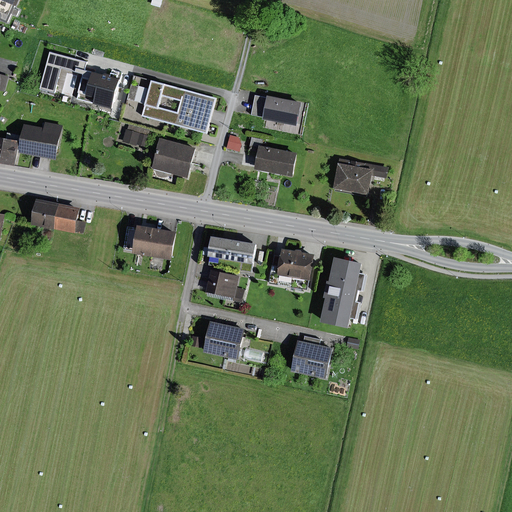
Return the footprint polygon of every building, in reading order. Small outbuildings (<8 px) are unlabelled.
[(0,0),(0,20),(7,23),(11,14),(16,16),(19,11),(14,8),(15,6),(17,6),(19,0),(0,0)] [(86,62),(50,53),(40,89),(54,93),(61,68),(83,74),(84,70),(86,62)] [(83,74),(76,99),(112,108),(113,104),(115,105),(124,73),(112,70),(111,75),(90,70),(90,72),(84,70),(83,74)] [(9,77),(0,74),(0,91),(5,92),(9,77)] [(217,99),(134,76),(128,100),(145,105),(142,116),(207,134),(212,117),(217,99)] [(267,98),(255,96),(253,106),(252,115),(263,117),(262,120),(297,126),(301,103),(267,96),(267,98)] [(56,160),(63,126),(45,122),(44,128),(23,124),(21,136),(7,133),(6,139),(0,137),(0,163),(15,166),(18,153),(36,156),(51,159),(56,160)] [(152,131),(129,125),(127,130),(126,130),(123,142),(136,146),(137,144),(157,150),(152,168),(188,178),(196,149),(154,137),(155,134),(151,133),(152,131)] [(241,138),(230,135),(227,148),(240,152),(242,144),(240,144),(241,138)] [(264,139),(252,137),(249,151),(258,152),(254,170),(293,178),(297,153),(262,147),(264,139)] [(340,164),(338,163),(333,189),(368,196),(372,176),(386,178),(388,168),(341,159),(340,164)] [(80,208),(36,200),(31,225),(84,235),(86,223),(77,221),(80,209),(80,208)] [(176,232),(137,226),(132,254),(171,261),(176,232)] [(256,245),(213,237),(208,265),(252,273),(256,245)] [(295,252),(282,250),(278,276),(311,281),(315,255),(302,253),(302,251),(295,250),(295,252)] [(360,274),(362,264),(334,258),(329,282),(327,281),(324,298),(325,298),(320,323),(348,329),(350,318),(356,319),(359,304),(356,303),(358,290),(362,291),(365,275),(360,274)] [(237,289),(240,277),(212,270),(206,296),(242,304),(245,290),(237,289)] [(245,329),(210,322),(203,353),(239,360),(245,329)] [(203,338),(193,336),(191,346),(201,348),(203,338)] [(304,342),(298,341),(291,372),(327,380),(334,349),(320,346),(321,340),(305,337),(304,342)] [(360,340),(349,338),(346,347),(358,350),(360,340)]
